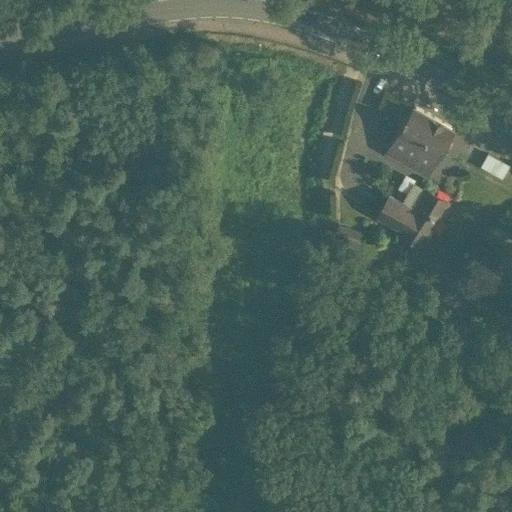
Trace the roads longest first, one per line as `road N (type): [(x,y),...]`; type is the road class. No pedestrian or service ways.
road 1 (secondary): [(511,126),(365,44),(270,10),(194,6),(0,36)]
road 2 (track): [(476,107),(467,82),(399,46),(365,44)]
